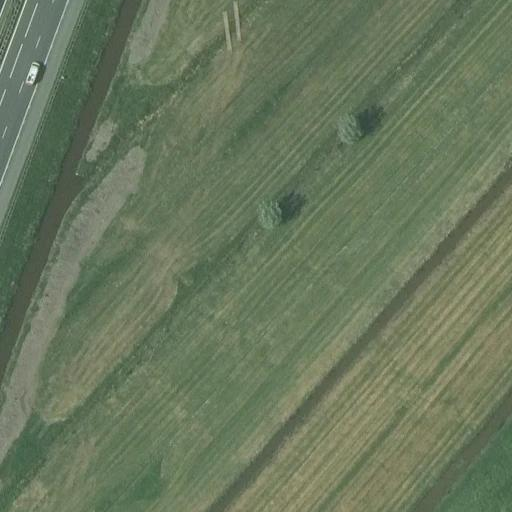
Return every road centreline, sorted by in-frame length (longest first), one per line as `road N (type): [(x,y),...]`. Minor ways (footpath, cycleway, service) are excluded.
road 1 (tertiary): [(218,0),(33,511)]
road 2 (motorway): [(0,125),(46,0)]
